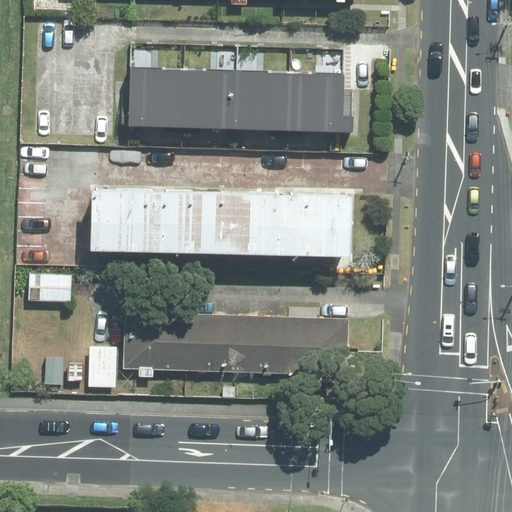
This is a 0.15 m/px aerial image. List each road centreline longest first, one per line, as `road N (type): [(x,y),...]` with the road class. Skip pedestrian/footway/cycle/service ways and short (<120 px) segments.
road 1 (tertiary): [(440,462),(0,452)]
road 2 (secondary): [(440,462),(453,215)]
road 3 (secondary): [(453,215),(460,0)]
road 4 (secondary): [(453,215),(482,269),(511,361)]
